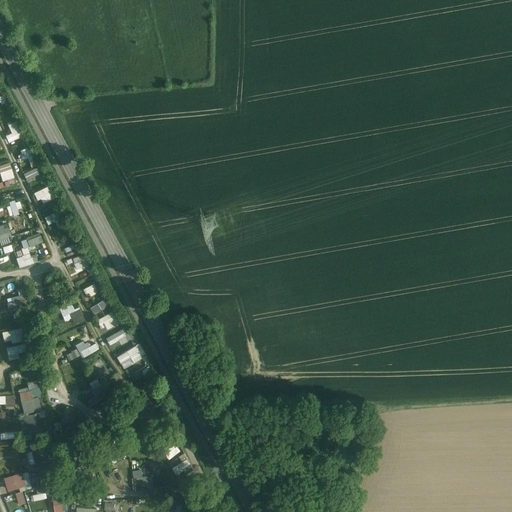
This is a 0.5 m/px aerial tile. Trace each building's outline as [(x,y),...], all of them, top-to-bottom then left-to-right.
[(6,134),(9,142),(24,135),(16,119),(7,123),(11,132),(6,134)] [(32,166),(38,163),(31,149),(17,155),(20,160),(27,157),(32,166)] [(0,171),(1,171),(2,179),(13,177),(11,162),(0,163),(0,171)] [(23,172),(27,180),(43,173),(39,165),(23,172)] [(42,197),(44,202),(56,196),(51,184),(34,191),(37,199),(42,197)] [(10,214),(19,213),(18,207),(22,206),(20,199),(8,201),(10,214)] [(22,231),(36,226),(32,215),(18,221),(22,231)] [(0,238),(11,235),(8,222),(0,223),(0,238)] [(14,250),(20,266),(34,261),(28,246),(43,240),(41,233),(21,240),(23,247),(14,250)] [(3,246),(5,252),(14,249),(12,243),(3,246)] [(83,252),(71,257),(78,272),(90,267),(83,252)] [(16,258),(1,263),(3,270),(18,265),(16,258)] [(93,283),(83,288),(87,295),(97,290),(93,283)] [(105,297),(89,307),(93,313),(109,304),(105,297)] [(9,308),(18,306),(16,299),(7,302),(9,308)] [(83,319),(80,306),(73,308),(72,302),(60,305),(64,320),(73,318),(74,322),(83,319)] [(101,328),(120,322),(116,310),(97,317),(101,328)] [(2,330),(4,340),(11,338),(11,341),(24,338),(22,326),(2,330)] [(121,328),(106,337),(112,348),(127,340),(121,328)] [(99,349),(97,342),(87,345),(85,339),(76,342),(81,355),(99,349)] [(117,354),(124,367),(147,355),(140,342),(117,354)] [(6,345),(8,358),(20,357),(18,344),(6,345)] [(77,347),(66,353),(69,359),(80,354),(77,347)] [(90,360),(101,376),(109,370),(97,355),(90,360)] [(19,391),(21,400),(33,398),(32,394),(40,392),(38,379),(27,381),(29,389),(19,391)] [(15,405),(14,393),(0,394),(0,403),(5,403),(5,405),(15,405)] [(66,405),(60,418),(73,423),(78,410),(66,405)] [(27,413),(28,430),(41,429),(40,413),(27,413)] [(169,458),(181,450),(175,440),(163,448),(169,458)] [(28,450),(30,461),(50,459),(49,447),(28,450)] [(176,472),(191,465),(184,450),(169,457),(176,472)] [(144,467),(135,468),(136,488),(149,487),(148,475),(144,475),(144,467)] [(153,475),(156,485),(173,480),(170,470),(153,475)] [(5,475),(9,491),(32,486),(30,475),(25,476),(23,471),(5,475)] [(48,498),(47,491),(51,490),(50,485),(38,486),(38,493),(32,494),(33,499),(48,498)] [(66,511),(66,493),(55,492),(54,511),(66,511)] [(174,511),(181,511),(183,497),(170,495),(168,511),(175,511),(174,511)] [(48,499),(31,501),(33,510),(49,508),(48,499)] [(105,511),(116,511),(116,500),(106,500),(105,511)]
